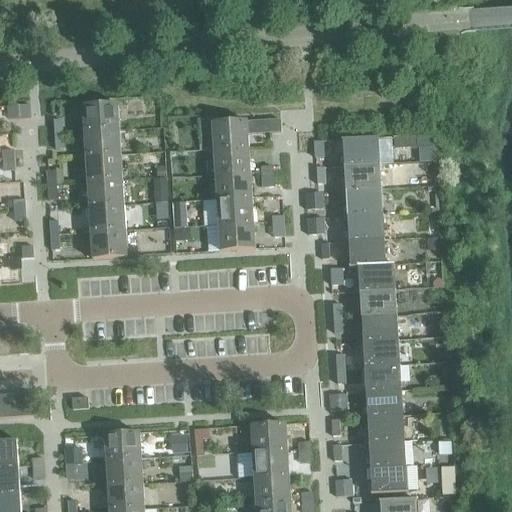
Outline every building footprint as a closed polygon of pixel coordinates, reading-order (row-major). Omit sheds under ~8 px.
[(7,120),(29,118),(28,106),(6,107),(7,120)] [(82,108),(83,134),(118,132),(117,106),(82,108)] [(258,122),(279,121),(279,112),(246,114),(246,123),(258,122)] [(52,121),(53,136),(61,135),(60,121),(52,121)] [(258,122),(258,135),(280,133),(279,121),(258,122)] [(211,125),(213,151),(248,149),(246,123),(211,125)] [(83,134),(85,159),(120,157),(118,132),(83,134)] [(61,135),(53,136),(54,150),(62,150),(61,135)] [(433,138),(394,139),(394,149),(433,148),(433,138)] [(342,143),(343,168),(379,166),(377,141),(378,141),(378,140),(341,142),(341,143),(342,143)] [(313,143),(314,159),(322,159),(321,143),(313,143)] [(213,151),(214,176),(250,174),(248,149),(213,151)] [(1,152),(2,162),(13,162),(12,151),(1,152)] [(85,159),(86,184),(122,182),(120,157),(85,159)] [(13,162),(2,162),(3,173),(13,172),(13,162)] [(343,168),(345,193),(380,191),(379,166),(343,168)] [(164,167),(156,168),(156,179),(165,179),(164,167)] [(260,168),(261,179),(272,178),(271,168),(260,168)] [(315,170),(316,186),(324,185),(323,169),(315,170)] [(46,172),(47,187),(55,186),(54,172),(46,172)] [(214,176),(216,202),(251,199),(250,174),(214,176)] [(272,178),(261,179),(262,189),(272,188),(272,178)] [(86,184),(88,210),(123,207),(122,182),(86,184)] [(55,186),(47,187),(48,201),(56,201),(55,186)] [(345,193),(346,218),(382,216),(380,191),(345,193)] [(167,192),(154,192),(155,205),(167,204),(167,192)] [(322,211),(321,195),(305,195),(306,211),(322,211)] [(216,202),(218,227),(253,225),(251,199),(216,202)] [(13,202),(13,212),(24,211),(23,201),(13,202)] [(185,204),(172,205),(174,230),(187,229),(185,204)] [(88,210),(90,235),(125,232),(123,207),(88,210)] [(24,211),(13,212),(14,222),(25,222),(24,211)] [(346,218),(348,243),(383,241),(382,216),(346,218)] [(272,218),(272,228),(283,228),(282,217),(272,218)] [(315,236),(314,220),(307,221),(307,237),(315,236)] [(49,223),(50,237),(58,237),(57,222),(49,223)] [(253,225),(218,227),(219,253),(254,251),(253,225)] [(283,228),(272,228),(273,239),(284,238),(283,228)] [(189,230),(174,230),(174,243),(190,242),(189,230)] [(125,232),(90,235),(91,261),(127,259),(125,232)] [(58,237),(50,237),(51,252),(59,251),(58,237)] [(439,240),(426,241),(427,252),(439,252),(439,240)] [(348,270),(357,269),(357,268),(385,267),(385,266),(383,241),(348,243),(349,268),(348,268),(348,270)] [(329,260),(328,245),(320,245),(321,261),(329,260)] [(20,248),(21,260),(32,260),(32,247),(20,248)] [(8,259),(9,271),(20,270),(19,258),(8,259)] [(357,269),(359,294),(395,292),(393,267),(394,267),(394,266),(385,266),(385,267),(357,268),(357,269)] [(359,294),(361,319),(396,317),(395,292),(359,294)] [(332,306),(333,321),(341,320),(340,306),(332,306)] [(361,319),(362,344),(398,342),(396,317),(361,319)] [(341,320),(333,321),(334,335),(342,335),(341,320)] [(16,334),(17,356),(29,355),(28,333),(16,334)] [(16,334),(4,335),(6,357),(17,356),(16,334)] [(362,344),(364,370),(399,367),(398,342),(362,344)] [(335,357),(336,371),(344,371),(343,356),(335,357)] [(447,365),(444,365),(444,375),(448,374),(452,374),(452,367),(451,365),(447,365)] [(364,370),(365,395),(401,392),(399,367),(364,370)] [(344,371),(336,371),(337,386),(345,385),(344,371)] [(365,395),(367,420),(402,418),(401,392),(365,395)] [(20,395),(8,396),(10,418),(21,418),(20,395)] [(20,395),(21,418),(33,417),(32,395),(20,395)] [(0,396),(0,419),(10,418),(8,396),(0,396)] [(329,397),(330,413),(338,412),(337,396),(329,397)] [(71,400),(72,412),(88,410),(87,399),(71,400)] [(367,420),(368,445),(404,443),(402,418),(367,420)] [(331,422),(332,438),(340,437),(339,421),(331,422)] [(250,428),(252,454),(287,452),(285,425),(250,428)] [(104,437),(105,463),(141,461),(139,435),(104,437)] [(184,437),(171,437),(172,455),(185,455),(184,437)] [(0,469),(18,468),(16,444),(17,443),(17,442),(0,443),(0,469)] [(298,444),(298,454),(309,453),(308,443),(298,444)] [(368,445),(370,470),(405,468),(404,443),(368,445)] [(451,443),(438,444),(439,456),(451,456),(451,443)] [(333,447),(334,463),(341,463),(340,446),(333,447)] [(64,451),(65,465),(73,465),(72,451),(64,451)] [(252,454),(253,479),(288,477),(287,452),(252,454)] [(309,453),(298,454),(299,464),(310,463),(309,453)] [(32,460),(32,471),(43,470),(42,460),(32,460)] [(105,463),(107,488),(142,486),(141,461),(105,463)] [(73,465),(65,465),(66,480),(74,479),(73,465)] [(190,467),(179,467),(180,484),(192,483),(191,467),(190,467)] [(0,469),(0,494),(19,494),(18,468),(0,469)] [(405,468),(370,470),(372,495),(371,495),(371,496),(408,494),(408,493),(407,493),(405,468)] [(43,470),(32,471),(33,481),(44,480),(43,470)] [(253,479),(255,504),(290,502),(288,477),(253,479)] [(343,482),(344,498),(352,497),(351,481),(343,482)] [(107,488),(108,511),(131,511),(144,511),(142,486),(107,488)] [(301,494),(301,504),(312,503),(311,493),(301,494)] [(0,494),(0,511),(20,511),(19,494),(0,494)] [(380,505),(380,511),(415,511),(415,502),(416,502),(416,501),(379,503),(379,505),(380,505)] [(67,503),(67,511),(75,511),(75,502),(67,503)] [(255,504),(255,511),(290,511),(290,502),(255,504)] [(312,511),(312,503),(301,504),(301,511),(312,511)]
